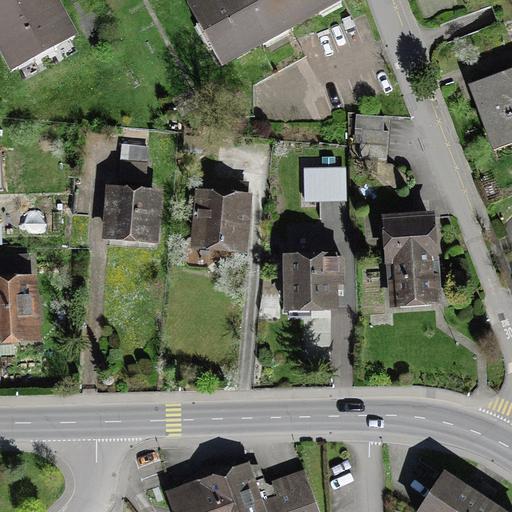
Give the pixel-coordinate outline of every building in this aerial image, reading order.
[(74,36),(54,0),(0,0),(0,46),(13,69),(74,36)] [(338,0),(194,0),(188,4),(221,64),(236,56),(289,27),(338,0)] [(511,26),(495,33),(500,47),(511,42),(511,26)] [(306,57),(289,27),(236,56),(253,86),(306,57)] [(511,70),(495,77),(511,121),(511,70)] [(491,143),(511,134),(511,121),(495,77),(470,87),(491,143)] [(377,159),(376,172),(394,188),(405,188),(405,176),(392,165),(386,164),(389,132),(384,131),(385,117),(356,115),(355,129),(361,130),(359,157),(377,159)] [(147,149),(123,147),(120,180),(144,182),(147,149)] [(347,169),(302,170),(302,202),(347,202),(347,169)] [(244,185),(205,182),(204,197),(202,197),(198,244),(241,248),(245,200),(243,200),(244,185)] [(156,195),(111,191),(107,236),(152,240),(156,195)] [(430,217),(386,220),(389,263),(392,262),(394,303),(436,300),(430,217)] [(26,258),(0,259),(0,338),(31,337),(26,258)] [(342,259),(288,260),(289,316),(312,316),(312,308),(333,307),(333,284),(342,284),(342,259)] [(208,472),(208,484),(174,496),(179,511),(317,511),(304,474),(275,485),(279,495),(265,500),(255,470),(208,472)] [(499,511),(444,475),(419,511),(499,511)]
